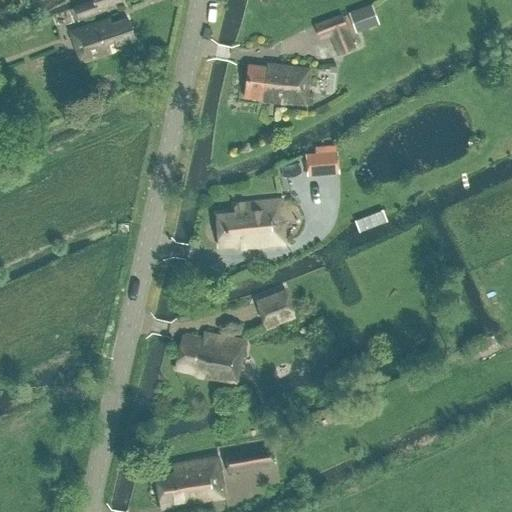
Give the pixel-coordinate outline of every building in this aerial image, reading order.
[(121,3),(120,0),(89,0),(68,6),(72,20),(97,13),(96,9),(121,3)] [(356,32),(378,24),(370,4),(347,12),(356,32)] [(419,17),(427,31),(443,23),(435,8),(419,17)] [(319,40),(328,36),(336,55),(355,47),(341,13),(313,23),(319,40)] [(108,18),(90,25),(68,32),(78,63),(119,49),(118,44),(134,39),(126,18),(110,23),(108,18)] [(511,50),(502,55),(511,77),(511,76),(511,50)] [(274,101),(306,105),(312,65),(277,61),(277,66),(267,64),(267,68),(248,65),(245,89),(248,89),(247,100),(274,103),(274,101)] [(316,99),(334,101),(336,73),(318,71),(316,99)] [(336,150),(303,153),(305,175),(338,173),(336,150)] [(283,243),(280,199),(233,204),(234,212),(215,214),(218,246),(237,245),(237,248),(283,243)] [(353,226),(357,238),(387,227),(383,215),(353,226)] [(284,287),(253,299),(265,329),(296,318),(284,287)] [(174,368),(204,375),(203,377),(235,383),(245,340),(203,332),(202,339),(182,336),(174,368)] [(333,424),(357,413),(352,402),(328,413),(333,424)] [(252,447),(223,453),(227,473),(273,465),(270,444),(252,447)] [(224,497),(217,456),(171,464),(173,472),(154,475),(160,508),(224,497)]
